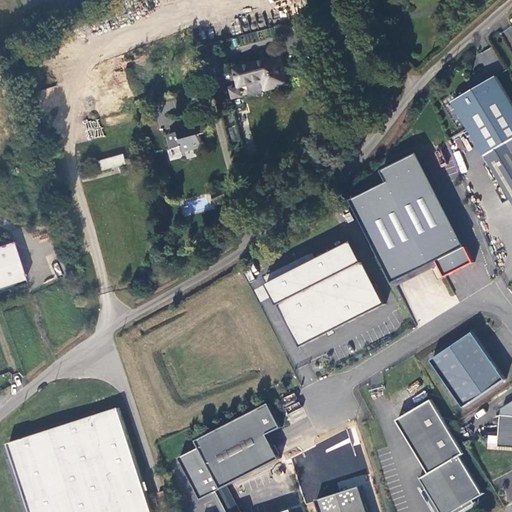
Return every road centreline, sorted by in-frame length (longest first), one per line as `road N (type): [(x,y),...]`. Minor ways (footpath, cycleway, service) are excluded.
road 1 (unclassified): [(0,413),(317,196),(376,142),(416,85),(511,0)]
road 2 (unclassified): [(324,408),(336,386),(493,298),(511,318)]
road 3 (unknown): [(118,326),(162,511)]
road 4 (unknown): [(324,408),(248,278)]
